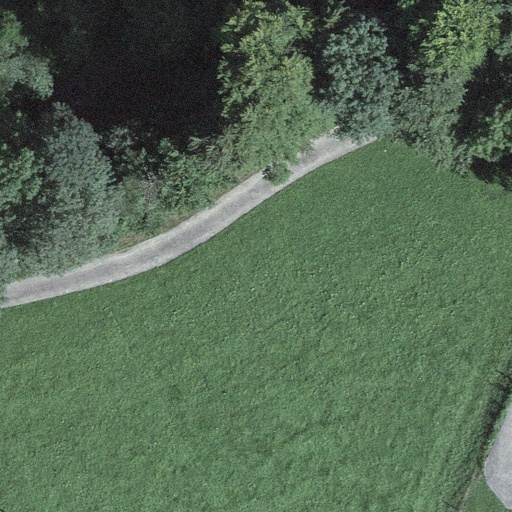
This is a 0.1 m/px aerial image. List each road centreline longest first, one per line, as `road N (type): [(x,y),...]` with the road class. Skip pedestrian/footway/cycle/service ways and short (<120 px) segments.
road 1 (track): [(511,122),(448,106),(400,105),(350,122),(186,225),(0,289)]
road 2 (unclassified): [(183,0),(0,154)]
